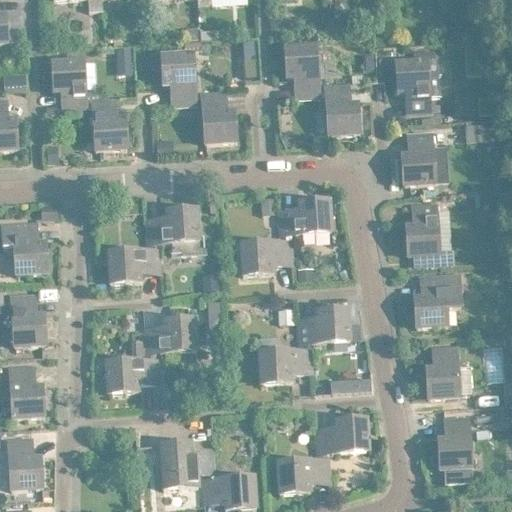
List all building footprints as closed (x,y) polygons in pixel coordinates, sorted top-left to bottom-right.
[(2,0),(0,0),(0,46),(13,45),(11,15),(3,15),(2,0)] [(57,0),(58,2),(82,0),(93,0),(94,12),(108,12),(107,0),(57,0)] [(460,20),(449,27),(456,39),(467,32),(460,20)] [(203,28),(190,28),(190,40),(203,39),(203,28)] [(217,30),(206,31),(206,40),(217,40),(217,30)] [(300,78),(301,99),(325,98),(322,46),(290,48),(292,79),(300,78)] [(136,49),(122,49),(122,63),(136,63),(136,49)] [(439,50),(418,51),(419,62),(432,61),(440,61),(439,50)] [(176,86),(177,106),(202,105),(201,99),(198,53),(166,56),(168,86),(176,86)] [(379,55),(370,56),(371,72),(380,72),(379,55)] [(67,93),(68,113),(92,112),(89,60),(57,62),(59,93),(67,93)] [(401,63),(403,94),(411,94),(412,114),(436,113),(432,61),(419,62),(401,63)] [(363,104),(355,105),(354,84),(330,85),(333,137),(365,135),(363,104)] [(240,112),(232,112),(230,92),(206,93),(210,145),(242,143),(240,112)] [(496,98),(484,99),(484,117),(497,116),(496,98)] [(130,119),(122,119),(121,99),(97,100),(101,152),(132,150),(130,119)] [(0,100),(0,151),(22,150),(20,119),(12,120),(11,100),(0,100)] [(499,125),(487,126),(488,148),(500,148),(499,125)] [(294,130),(284,135),(291,148),(300,142),(294,130)] [(413,134),(415,155),(407,155),(408,186),(440,184),(437,133),(413,134)] [(179,140),(162,141),(163,158),(179,157),(179,140)] [(63,145),(53,146),(54,163),(64,162),(63,145)] [(505,194),(485,195),(486,216),(506,215),(505,194)] [(279,198),(266,199),(267,216),(280,215),(279,198)] [(284,212),(286,236),(337,233),(335,201),(304,203),(304,211),(284,212)] [(143,202),(132,203),(132,214),(143,214),(143,202)] [(418,206),(419,226),(411,227),(413,258),(445,256),(442,204),(418,206)] [(46,206),(46,220),(62,220),(62,206),(46,206)] [(151,221),(153,244),(204,241),(202,209),(171,211),(172,219),(151,221)] [(41,222),(7,225),(7,221),(5,222),(7,249),(8,249),(8,248),(19,247),(21,275),(53,273),(51,242),(43,243),(41,222)] [(279,274),(278,266),(299,265),(297,241),(246,244),(248,276),(279,274)] [(146,283),(145,275),(166,273),(164,250),(113,253),(114,266),(115,285),(146,283)] [(113,253),(102,254),(102,266),(114,266),(113,253)] [(319,268),(302,269),(303,283),(320,282),(327,282),(326,270),(319,270),(319,268)] [(426,277),(427,297),(419,298),(421,329),(453,327),(452,312),(466,311),(464,275),(426,277)] [(225,283),(207,283),(208,295),(225,294),(225,283)] [(9,292),(0,291),(0,313),(17,313),(17,303),(9,303),(9,292)] [(49,314),(41,315),(40,294),(16,296),(17,303),(17,313),(19,347),(51,345),(49,314)] [(225,302),(212,302),(213,319),(226,319),(225,302)] [(299,310),(283,310),(284,326),(299,325),(299,310)] [(302,321),(304,345),(355,341),(354,326),(353,310),(322,312),(323,320),(302,321)] [(149,340),(150,354),(202,351),(200,319),(169,321),(169,329),(149,331),(149,340)] [(354,326),(355,341),(366,341),(364,325),(354,326)] [(149,340),(135,341),(136,357),(151,356),(150,354),(149,340)] [(438,348),(439,368),(431,369),(433,400),(465,398),(462,346),(438,348)] [(297,383),(297,375),(317,374),(316,350),(264,353),(266,385),(297,383)] [(144,393),(143,385),(164,383),(162,360),(111,363),(113,395),(144,393)] [(15,368),(18,419),(49,417),(48,386),(40,387),(38,366),(15,368)] [(376,379),(363,380),(363,392),(376,392),(376,379)] [(451,439),(443,440),(445,471),(449,471),(450,485),(478,484),(477,469),(474,418),(450,419),(451,439)] [(321,431),(322,454),(374,451),(372,419),(341,421),(341,429),(321,431)] [(13,440),(16,491),(48,489),(46,458),(38,459),(37,438),(13,440)] [(204,474),(219,473),(218,450),(197,451),(197,443),(166,445),(169,490),(205,487),(204,474)] [(316,493),(315,485),(336,483),(334,460),(283,463),(285,495),(316,493)] [(260,477),(208,480),(209,504),(230,503),(230,511),(262,509),(260,477)] [(348,486),(336,488),(338,500),(350,498),(348,486)]
